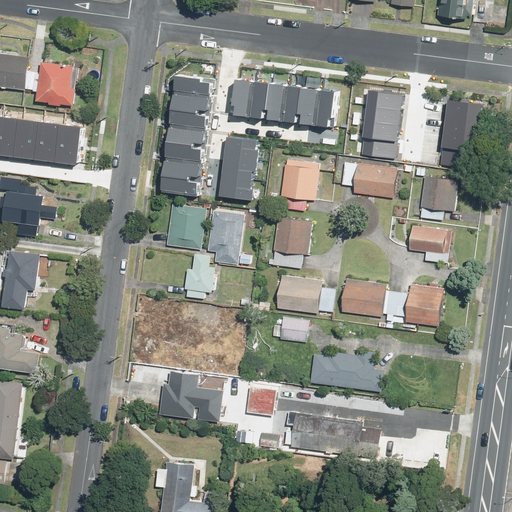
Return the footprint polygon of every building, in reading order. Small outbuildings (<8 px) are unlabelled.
[(472,0),(438,0),(437,15),(471,19),(472,0)] [(0,87),(35,90),(34,103),(76,106),(79,65),(40,62),(40,71),(27,70),(28,55),(0,52),(0,87)] [(183,73),(163,190),(199,196),(219,79),(183,73)] [(245,75),(239,114),(338,129),(344,91),(245,75)] [(374,89),(365,150),(398,155),(406,93),(374,89)] [(450,101),(442,162),(474,167),(483,105),(450,101)] [(0,116),(0,156),(76,167),(81,128),(0,116)] [(232,133),(223,191),(254,196),(264,138),(232,133)] [(282,196),(286,196),(285,208),(305,211),(307,199),(316,200),(321,162),(287,157),(282,196)] [(354,185),(353,195),(396,199),(399,168),(345,163),(343,184),(354,185)] [(57,206),(43,205),(44,197),(36,195),(38,186),(22,184),(23,179),(0,176),(0,202),(4,203),(1,221),(18,224),(16,235),(37,238),(41,218),(56,219),(57,206)] [(449,179),(424,177),(423,198),(421,198),(420,218),(443,220),(444,211),(446,211),(449,179)] [(201,249),(207,208),(172,203),(167,244),(201,249)] [(216,251),(215,261),(252,265),(253,256),(241,255),(245,213),(212,209),(208,250),(216,251)] [(273,265),(302,268),(304,250),(310,251),(313,220),(277,217),(273,265)] [(453,230),(411,225),(408,249),(425,252),(423,259),(449,263),(453,230)] [(9,250),(7,268),(0,267),(0,294),(3,295),(2,307),(25,310),(27,290),(36,291),(41,254),(9,250)] [(185,290),(187,290),(187,297),(206,299),(206,291),(216,291),(218,268),(210,268),(211,256),(193,255),(192,269),(187,269),(187,278),(185,278),(185,290)] [(318,310),(340,312),(382,317),(382,314),(405,316),(404,322),(438,328),(444,288),(411,282),(409,293),(385,291),(386,283),(344,279),(343,289),(322,287),(323,281),(282,275),(277,309),(317,315),(318,310)] [(271,302),(259,301),(258,312),(271,313),(271,302)] [(310,318),(282,316),(280,340),(309,342),(310,318)] [(0,369),(36,375),(40,353),(24,350),(26,337),(21,333),(11,332),(12,327),(0,325),(0,369)] [(375,352),(357,350),(357,354),(326,350),(326,355),(312,354),(309,384),(381,392),(383,370),(373,369),(375,352)] [(168,378),(164,410),(222,418),(226,387),(199,383),(201,374),(173,370),(172,379),(168,378)] [(27,382),(0,379),(0,457),(20,459),(27,382)] [(274,416),(276,388),(248,386),(246,414),(274,416)] [(296,411),(291,443),(379,456),(384,423),(296,411)] [(283,434),(262,432),(261,446),(281,448),(283,434)] [(0,484),(6,485),(6,480),(21,481),(23,462),(0,460),(0,484)] [(165,462),(164,469),(157,468),(154,487),(162,488),(159,511),(211,511),(213,503),(190,500),(194,465),(165,462)]
